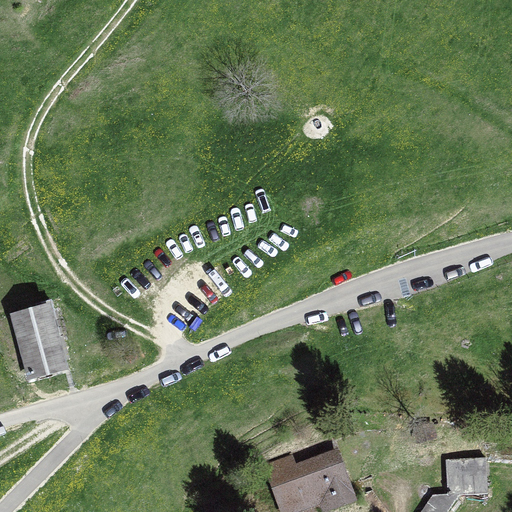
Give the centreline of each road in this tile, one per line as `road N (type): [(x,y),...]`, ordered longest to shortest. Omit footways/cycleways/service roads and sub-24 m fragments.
road 1 (track): [(193,362),(82,293),(58,250),(35,172),(54,108),(137,0)]
road 2 (unclassified): [(113,400),(408,280),(511,250)]
road 3 (track): [(16,511),(83,444),(113,400)]
road 4 (track): [(0,468),(113,400)]
